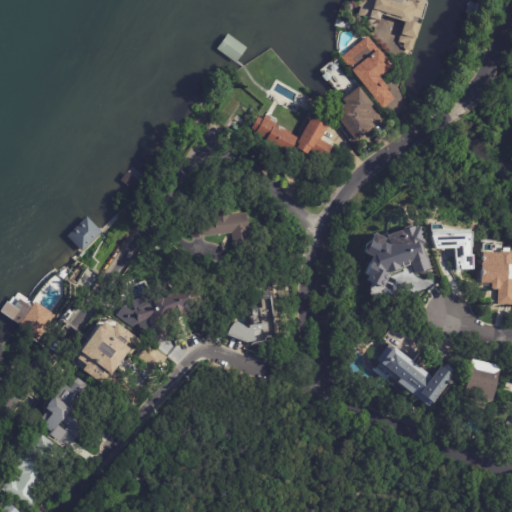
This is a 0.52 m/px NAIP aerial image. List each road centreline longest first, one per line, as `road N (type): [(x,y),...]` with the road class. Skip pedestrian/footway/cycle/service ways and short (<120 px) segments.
road 1 (residential): [(0,407),(202,146),(222,145),(318,234)]
road 2 (residential): [(50,511),(201,352),(325,388)]
road 3 (residential): [(511,469),(325,388)]
road 4 (residential): [(318,234),(368,167),(440,117)]
road 5 (residential): [(325,388),(306,313),(318,234)]
